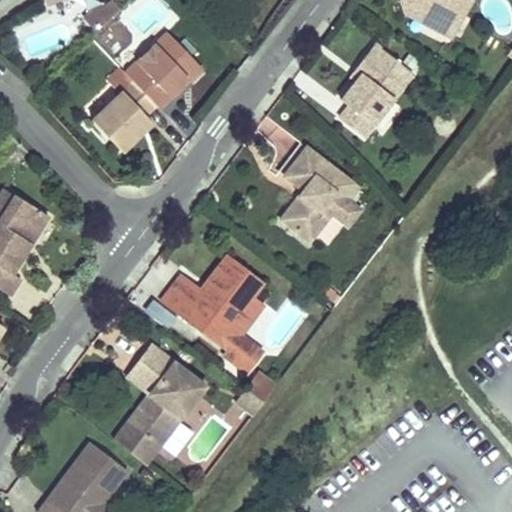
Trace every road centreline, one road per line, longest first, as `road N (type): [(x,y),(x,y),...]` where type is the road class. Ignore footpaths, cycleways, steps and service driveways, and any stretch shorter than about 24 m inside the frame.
road 1 (residential): [(312,0),(135,226)]
road 2 (residential): [(135,226),(0,425)]
road 3 (residential): [(0,92),(135,226)]
